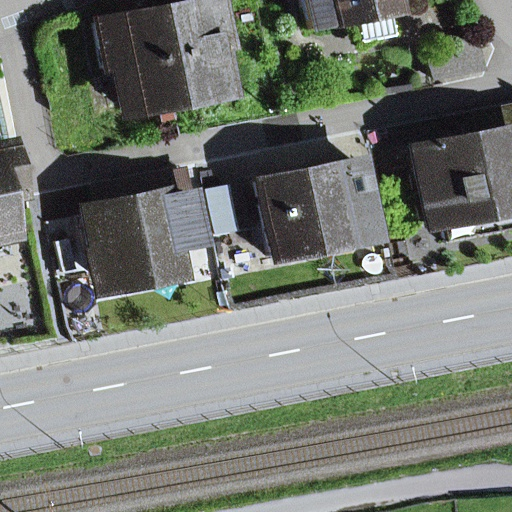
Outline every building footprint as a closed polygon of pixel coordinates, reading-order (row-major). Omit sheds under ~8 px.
[(387,36),(383,16),(392,14),(388,0),(297,0),(304,31),(351,22),(355,43),(387,36)] [(224,47),(215,1),(153,13),(169,101),(187,98),(219,92),(211,49),(224,47)] [(112,68),(120,110),(169,101),(153,13),(90,24),(99,70),(112,68)] [(423,56),(428,82),(479,72),(474,47),(423,56)] [(175,129),(191,125),(187,98),(169,101),(175,129)] [(502,135),(507,160),(511,159),(511,102),(469,111),(475,141),(502,135)] [(511,230),(511,183),(507,160),(502,135),(475,141),(403,155),(417,224),(436,220),(441,245),(511,230)] [(0,199),(16,196),(5,146),(0,147),(0,237),(4,237),(0,218),(0,199)] [(252,184),(266,258),(369,238),(355,164),(252,184)] [(166,272),(162,247),(191,242),(183,197),(151,203),(146,178),(90,189),(95,214),(77,217),(84,249),(96,247),(103,284),(166,272)] [(0,257),(8,256),(4,237),(0,237),(0,257)]
